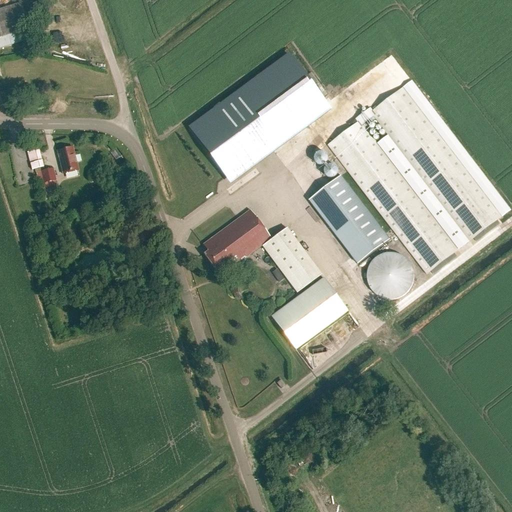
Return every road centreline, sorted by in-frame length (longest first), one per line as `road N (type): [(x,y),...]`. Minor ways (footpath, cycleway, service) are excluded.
road 1 (unclassified): [(259,511),(133,146),(122,134),(82,124),(0,124)]
road 2 (unknown): [(235,440),(354,348),(366,327),(363,303),(281,190),(257,188),(166,237)]
road 3 (track): [(106,128),(120,122),(124,106),(89,0)]
